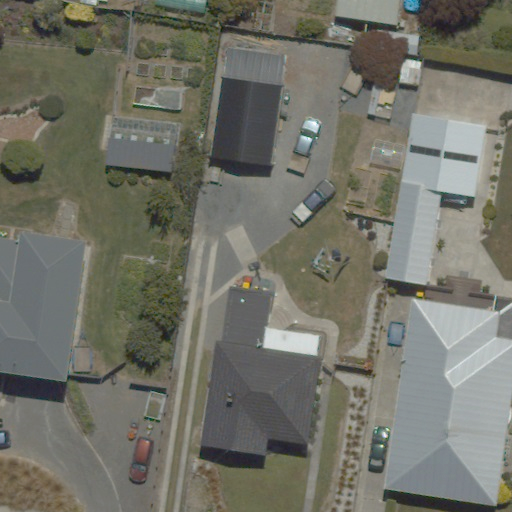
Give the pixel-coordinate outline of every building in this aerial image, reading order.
[(407,0),(338,0),(336,24),(404,31),(407,0)] [(417,106),(384,280),(441,291),(454,226),(470,229),(491,120),(417,106)] [(115,111),(107,169),(178,178),(186,120),(115,111)] [(0,375),(75,385),(94,248),(0,234),(0,375)] [(232,286),(206,439),(304,456),(324,338),(268,329),(274,293),(232,286)] [(511,435),(511,317),(420,303),(391,493),(501,509),(511,435)]
